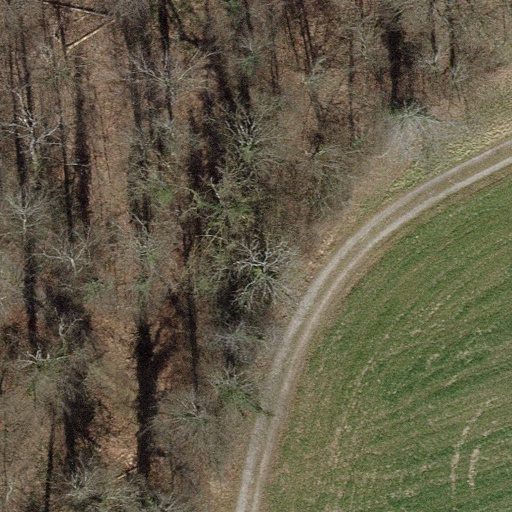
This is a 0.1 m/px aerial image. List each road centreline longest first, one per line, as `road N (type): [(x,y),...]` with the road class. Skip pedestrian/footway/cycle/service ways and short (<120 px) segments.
road 1 (track): [(212,511),(240,97),(286,0)]
road 2 (track): [(263,511),(295,371),(424,214),(511,173)]
road 3 (track): [(0,306),(212,511)]
